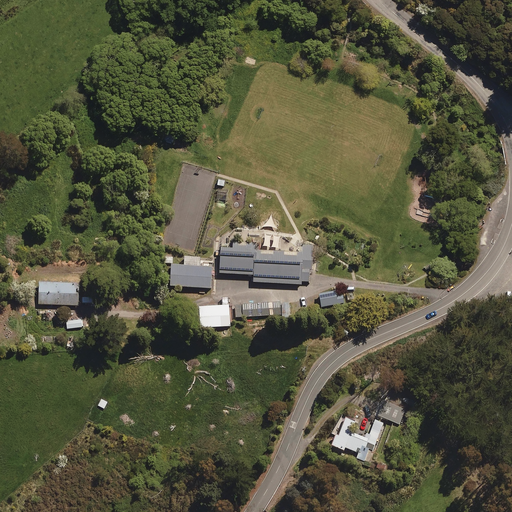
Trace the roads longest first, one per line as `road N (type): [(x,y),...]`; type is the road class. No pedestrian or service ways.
road 1 (secondary): [(254,511),(323,372),(348,350),(472,287),(511,225)]
road 2 (secondary): [(494,101),(379,0)]
